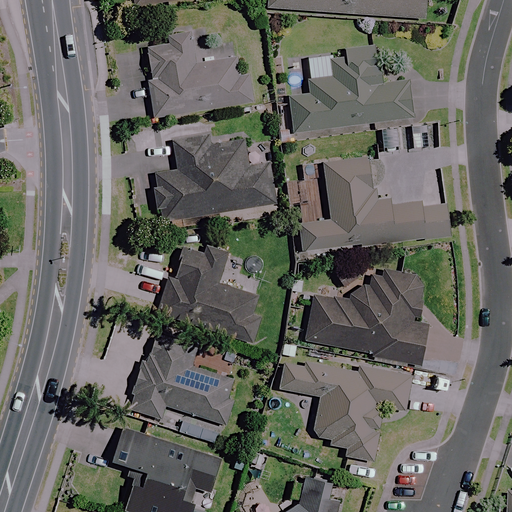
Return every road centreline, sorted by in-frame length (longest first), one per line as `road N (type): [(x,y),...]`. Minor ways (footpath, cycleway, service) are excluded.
road 1 (residential): [(504,0),(480,85),(500,297),(494,361),(435,511)]
road 2 (secondary): [(52,0),(68,203),(63,263),(38,392),(0,509)]
